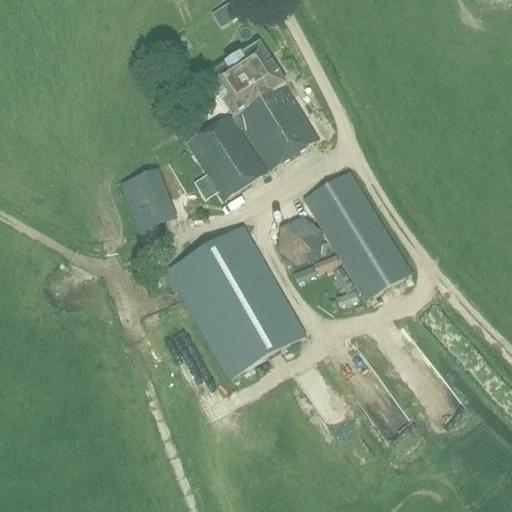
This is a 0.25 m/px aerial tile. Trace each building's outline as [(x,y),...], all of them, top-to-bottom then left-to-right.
[(234,2),(223,10),(232,23),(243,16),(234,2)] [(320,144),(286,86),(260,46),(208,80),(232,117),(185,145),(206,178),(194,186),(205,203),(217,196),(224,205),(269,176),(240,131),(242,130),(270,175),(320,144)] [(177,221),(159,171),(121,185),(139,235),(177,221)] [(302,203),(365,305),(413,276),(351,175),(302,203)] [(230,383),(307,338),(244,228),(162,276),(174,297),(179,294),(230,383)] [(299,282),(332,268),(328,260),(296,274),(299,282)] [(355,291),(340,269),(331,275),(346,297),(355,291)] [(453,318),(459,362),(486,359),(481,314),(453,318)] [(318,387),(356,429),(369,417),(330,375),(318,387)] [(452,408),(463,423),(477,413),(466,398),(452,408)] [(369,429),(355,440),(376,467),(390,456),(369,429)]
